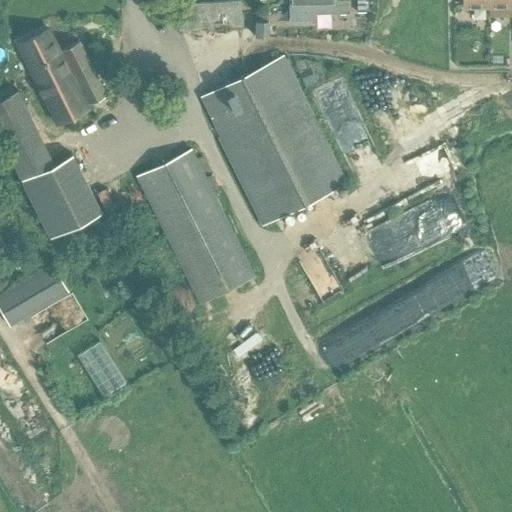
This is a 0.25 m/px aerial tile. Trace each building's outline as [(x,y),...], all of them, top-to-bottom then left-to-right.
[(167,24),(179,23),(179,31),(241,26),(240,0),(165,5),(167,24)] [(290,0),(290,8),(291,22),(315,22),(315,8),(335,7),(335,13),(348,13),(347,0),(290,0)] [(363,0),(355,0),(356,13),(364,13),(363,0)] [(268,38),(269,23),(256,22),(255,37),(268,38)] [(78,41),(59,51),(48,29),(16,45),(56,125),(88,109),(86,104),(105,95),(78,41)] [(283,56),(201,97),(264,224),(346,183),(283,56)] [(0,135),(21,178),(52,163),(17,91),(0,99),(0,135)] [(200,303),(255,276),(191,149),(136,176),(200,303)] [(48,239),(98,214),(69,156),(18,182),(48,239)] [(0,268),(0,257),(8,253),(0,239),(0,273),(3,272),(0,268)] [(0,306),(11,325),(67,292),(51,265),(23,282),(20,276),(8,283),(7,281),(0,285),(0,306)] [(120,289),(106,265),(91,273),(105,297),(120,289)]
